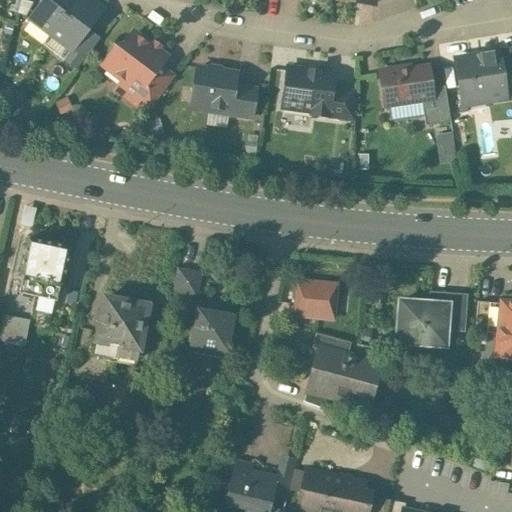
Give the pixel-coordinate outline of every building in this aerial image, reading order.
[(104,10),(90,0),(45,0),(32,18),(73,49),(74,50),(88,31),(104,10)] [(88,31),(74,50),(73,49),(66,59),(79,69),(100,40),(88,31)] [(135,34),(121,51),(116,52),(106,66),(125,81),(119,89),(137,102),(141,97),(138,95),(160,66),(166,57),(135,34)] [(500,53),(456,60),(464,111),(466,111),(466,104),(507,98),(501,62),(500,53)] [(511,60),(501,62),(507,98),(511,96),(511,60)] [(175,78),(160,66),(138,95),(141,97),(153,106),(175,78)] [(399,68),(381,71),(386,107),(423,101),(434,100),(432,88),(429,67),(400,71),(399,68)] [(237,74),(199,68),(193,108),(229,113),(230,111),(232,111),(235,86),(237,74)] [(335,74),(288,68),(283,107),(312,111),(312,115),(329,117),(333,89),(335,74)] [(256,89),(235,86),(232,111),(230,111),(229,113),(229,115),(252,118),(256,89)] [(434,100),(423,101),(427,126),(452,122),(446,86),(432,88),(434,100)] [(356,92),(333,89),(329,117),(356,120),(356,92)] [(437,133),(440,160),(457,158),(453,131),(437,133)] [(258,144),(248,142),(247,149),(257,151),(258,144)] [(70,249),(28,240),(21,276),(27,277),(58,284),(63,285),(70,249)] [(204,272),(178,267),(173,293),(199,298),(204,272)] [(58,284),(27,277),(23,293),(55,299),(58,284)] [(337,285),(299,281),(296,315),(334,319),(337,285)] [(447,305),(401,301),(398,343),(446,346),(447,329),(463,331),(466,296),(448,295),(447,305)] [(149,306),(106,297),(97,341),(120,346),(118,357),(138,361),(140,350),(149,306)] [(502,304),(479,302),(476,331),(499,334),(502,304)] [(511,303),(502,302),(502,304),(499,334),(496,359),(511,360),(511,303)] [(237,315),(197,307),(190,347),(230,354),(237,315)] [(10,316),(6,339),(26,341),(29,319),(10,316)] [(351,343),(316,334),(312,348),(322,351),(322,350),(347,356),(351,343)] [(368,408),(380,365),(347,356),(322,350),(322,351),(311,391),(311,393),(330,398),(368,408)] [(80,389),(66,387),(62,412),(87,416),(90,401),(78,399),(80,389)] [(330,398),(311,393),(311,391),(307,390),(304,403),(326,411),(330,398)] [(252,471),(235,467),(226,503),(243,507),(244,502),(269,508),(268,511),(270,511),(274,497),(279,476),(277,476),(277,477),(252,472),(252,471)] [(293,474),(279,471),(277,476),(279,476),(274,497),(287,500),(293,474)] [(365,485),(306,472),(297,511),(299,511),(367,511),(371,496),(363,495),(365,485)] [(388,511),(391,501),(371,496),(367,511),(388,511)] [(406,504),(391,501),(388,511),(402,511),(403,511),(405,511),(406,504)]
